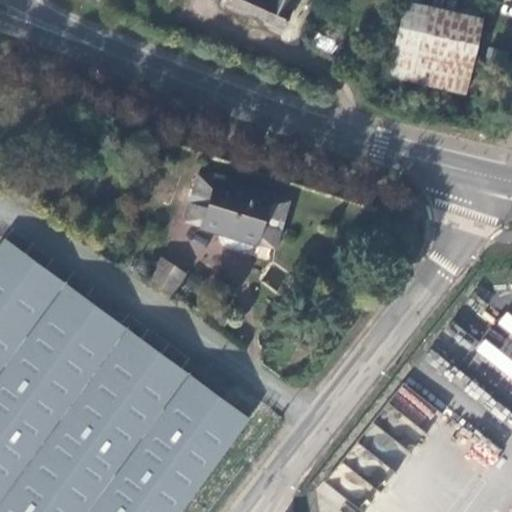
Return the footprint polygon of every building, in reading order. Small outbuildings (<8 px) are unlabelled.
[(228,0),(223,10),(277,36),(294,0),(228,0)] [(395,0),(394,5),(404,8),(426,12),(428,0),(395,0)] [(389,80),(463,98),(471,70),(484,28),(426,12),(404,8),(389,80)] [(471,70),(488,75),(500,32),(484,28),(471,70)] [(481,103),(488,75),(471,70),(463,98),(481,103)] [(203,224),(273,244),(287,198),(218,177),(203,224)] [(0,242),(0,511),(174,511),(245,416),(4,238),(0,242)] [(179,268),(161,292),(184,309),(202,285),(179,268)]
